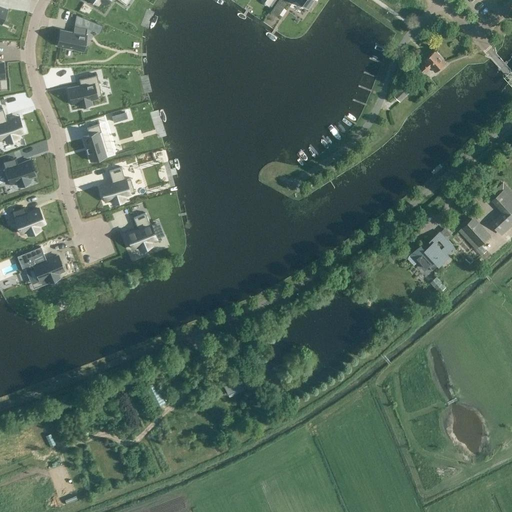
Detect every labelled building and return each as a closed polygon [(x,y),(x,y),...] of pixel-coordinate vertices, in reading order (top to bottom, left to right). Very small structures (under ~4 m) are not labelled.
[(60,29),(57,45),(83,49),(86,27),(73,25),(72,31),(60,29)] [(425,59),(427,61),(419,68),(424,73),(431,66),(436,72),(447,62),(435,49),(425,59)] [(505,61),(498,67),(497,68),(497,69),(497,70),(498,71),(499,70),(507,63),(507,62),(507,61),(506,61),(505,61)] [(80,84),(67,87),(71,103),(78,101),(79,106),(91,103),(89,98),(101,95),(96,74),(78,78),(80,84)] [(393,94),(400,101),(411,89),(404,82),(393,94)] [(2,108),(0,108),(0,138),(5,137),(6,142),(18,138),(17,133),(23,131),(18,116),(6,120),(2,108)] [(88,133),(82,135),(86,146),(85,147),(87,152),(87,151),(90,160),(105,155),(98,131),(101,130),(98,123),(86,127),(88,133)] [(5,169),(2,169),(7,183),(9,182),(10,183),(16,181),(18,185),(30,181),(28,177),(35,174),(29,159),(17,163),(15,157),(3,161),(5,168),(4,168),(5,169)] [(112,181),(100,185),(104,200),(111,198),(112,203),(124,199),(123,195),(130,193),(129,192),(134,190),(130,177),(124,178),(121,166),(108,169),(112,181)] [(492,223),(501,233),(511,222),(511,200),(503,190),(493,199),(504,212),(492,223)] [(24,206),(12,211),(14,217),(20,232),(26,230),(28,234),(39,229),(38,225),(44,222),(38,207),(26,212),(24,206)] [(137,228),(126,233),(132,248),(138,245),(140,250),(151,245),(150,240),(156,238),(150,223),(149,223),(145,212),(133,217),(137,228)] [(473,216),(461,227),(479,246),(491,235),(473,216)] [(447,253),(455,247),(440,231),(429,241),(430,243),(425,248),(421,244),(409,254),(424,270),(435,260),(439,265),(449,256),(447,253)] [(400,249),(398,255),(407,258),(409,252),(400,249)] [(29,250),(16,255),(22,269),(25,267),(31,282),(39,279),(45,277),(47,281),(59,276),(57,272),(63,269),(57,254),(46,259),(43,253),(31,257),(29,250)] [(427,275),(430,281),(436,278),(432,272),(427,275)]
